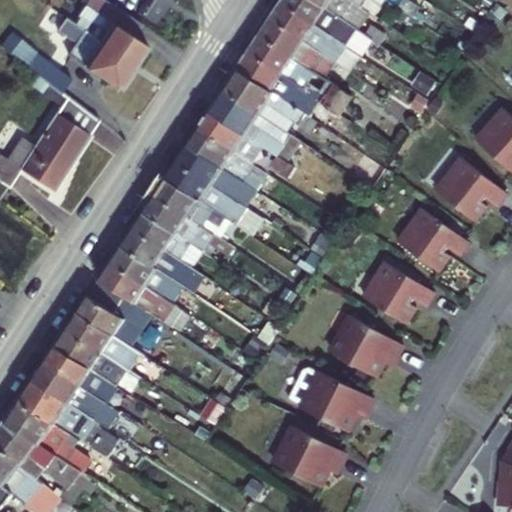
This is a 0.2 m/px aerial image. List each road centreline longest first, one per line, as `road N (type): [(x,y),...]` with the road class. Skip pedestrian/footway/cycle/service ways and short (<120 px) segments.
road 1 (tertiary): [(0,374),(250,0)]
road 2 (residential): [(379,511),(454,364),(511,278)]
